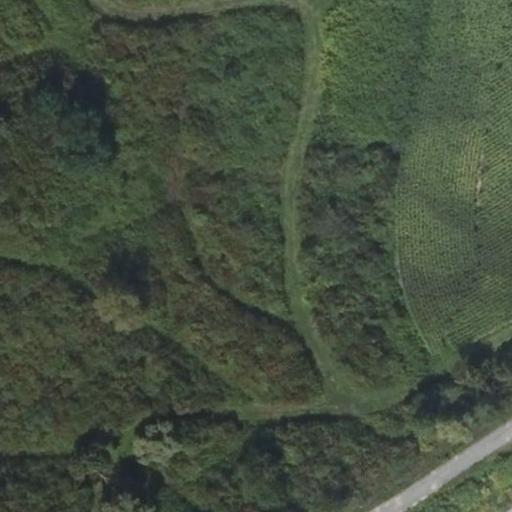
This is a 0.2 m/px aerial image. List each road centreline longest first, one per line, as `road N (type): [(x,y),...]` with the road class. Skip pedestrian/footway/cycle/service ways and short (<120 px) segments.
road 1 (track): [(97,511),(120,438),(178,418),(248,408),(391,405),(511,358)]
road 2 (track): [(341,406),(292,280),(321,72),(321,30),(309,0)]
road 3 (track): [(233,0),(160,13),(107,10),(92,0)]
